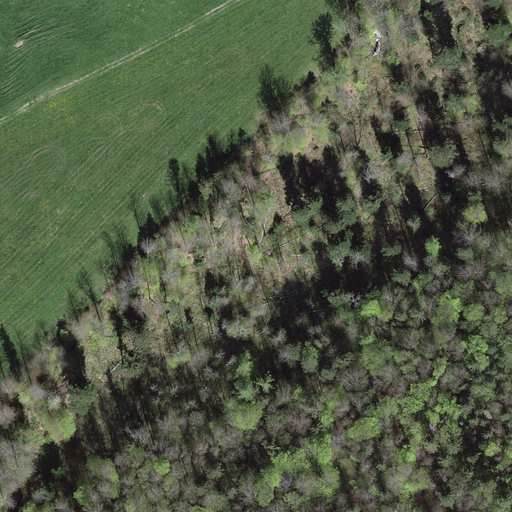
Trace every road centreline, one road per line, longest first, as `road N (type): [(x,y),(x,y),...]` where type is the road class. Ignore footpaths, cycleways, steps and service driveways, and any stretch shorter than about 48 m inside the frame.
road 1 (track): [(364,0),(374,32),(356,119),(369,170),(419,191),(511,142)]
road 2 (track): [(0,122),(236,0)]
